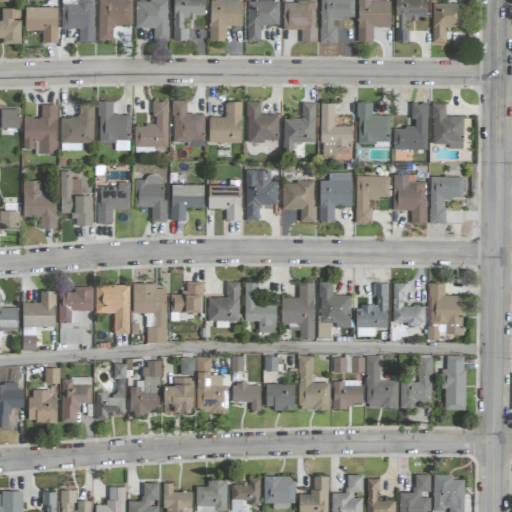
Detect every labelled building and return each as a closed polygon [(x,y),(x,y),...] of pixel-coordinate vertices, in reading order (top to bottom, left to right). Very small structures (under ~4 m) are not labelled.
[(131,26),(131,0),(108,0),(106,0),(98,0),(97,41),(113,41),(113,26),(131,26)] [(153,28),(153,42),(167,41),(166,0),(149,0),(149,2),(135,2),(135,28),(153,28)] [(204,16),(204,0),(172,0),(172,40),(187,41),(187,29),(183,28),(183,19),(194,20),(194,16),(204,16)] [(209,41),(225,41),(226,26),(242,26),(242,0),(209,0),(209,41)] [(246,42),(260,42),(260,26),(278,26),(278,2),(265,2),(265,0),(260,0),(261,2),(247,2),(246,42)] [(335,44),(335,19),(353,19),(353,0),(319,0),(319,44),(335,44)] [(356,0),(357,42),(372,42),(372,27),(390,27),(390,1),(369,1),(369,0),(356,0)] [(426,0),(395,0),(395,42),(408,42),(408,30),(405,30),(405,21),(417,21),(417,17),(426,17),(426,0)] [(283,30),(301,30),(300,42),(315,42),(316,2),(283,1),(283,30)] [(79,29),(79,42),(93,42),(93,2),(61,2),(61,29),(79,29)] [(445,43),(445,27),(463,28),(464,4),(432,3),(431,43),(445,43)] [(24,30),(42,30),(42,42),(56,43),(57,8),(24,7),(24,30)] [(0,20),(0,39),(2,40),(2,44),(20,44),(20,8),(1,8),(1,20),(0,20)] [(167,147),(167,101),(153,101),(152,126),(133,125),(133,147),(167,147)] [(172,141),(203,142),(204,114),(186,114),(186,101),(172,101),(172,141)] [(98,142),(129,142),(130,115),(112,115),(112,102),(98,102),(98,142)] [(209,117),(208,142),(240,143),(241,102),(225,102),(225,118),(209,117)] [(277,115),(259,115),(259,102),(246,102),(247,142),(278,142),(277,115)] [(314,142),(314,103),(301,103),(301,119),(283,119),(282,149),(292,150),(292,142),(314,142)] [(372,103),(357,103),(357,145),(388,145),(389,116),(371,115),(372,103)] [(427,150),(426,103),(412,103),(412,127),(392,128),(393,150),(427,150)] [(0,128),(19,128),(18,109),(3,109),(3,104),(0,104),(0,128)] [(351,126),(333,126),(333,104),(320,104),(320,155),(346,155),(346,144),(351,144),(351,126)] [(431,144),(448,144),(447,148),(462,149),(463,117),(445,116),(445,104),(432,104),(431,144)] [(56,154),(56,105),(40,105),(40,117),(23,117),(23,149),(36,149),(36,154),(56,154)] [(60,117),(60,151),(81,151),(81,143),(93,143),(93,106),(78,106),(78,118),(60,117)] [(245,220),(258,221),(258,205),(276,205),(277,182),(269,182),(269,171),(245,170),(245,220)] [(90,195),(80,195),(80,179),(71,180),(71,172),(59,172),(59,214),(73,213),(73,226),(91,226),(90,195)] [(318,221),(333,222),(334,206),(350,207),(351,173),(330,173),(330,181),(319,180),(318,221)] [(414,176),(393,175),(392,210),(410,211),(410,223),(424,223),(425,181),(414,181),(414,176)] [(370,224),(370,199),(388,199),(389,177),(355,176),(355,223),(370,224)] [(133,207),(151,208),(150,222),(164,222),(165,177),(134,177),(133,207)] [(463,178),(429,177),(429,223),(444,223),(444,199),(463,199),(463,178)] [(56,229),(54,192),(41,192),(41,180),(22,181),(23,218),(39,218),(40,229),(56,229)] [(97,224),(111,224),(111,210),(128,210),(129,183),(117,182),(117,189),(97,189),(97,224)] [(281,209),(300,209),(300,222),(313,222),(313,182),(281,182),(281,209)] [(203,185),(170,185),(170,220),(185,221),(185,208),(202,209),(203,185)] [(239,221),(240,186),(207,186),(207,209),(225,209),(225,220),(239,221)] [(0,234),(0,229),(18,230),(18,211),(0,210),(0,234)] [(170,321),(183,321),(183,312),(201,312),(201,282),(186,282),(186,293),(169,293),(170,321)] [(207,298),(207,321),(238,321),(239,282),(226,282),(225,298),(207,298)] [(275,333),(276,306),(255,305),(256,283),(244,282),(243,321),(258,322),(257,333),(275,333)] [(350,296),(332,296),(332,282),(318,282),(318,339),(331,339),(331,328),(350,328),(350,296)] [(166,289),(155,289),(155,283),(132,284),(132,314),(148,313),(148,324),(146,324),(146,343),(166,343),(166,289)] [(313,339),(313,283),(298,283),(298,298),(280,298),(281,323),(299,323),(299,339),(313,339)] [(386,328),(387,284),(375,283),(374,306),(355,306),(355,336),(374,337),(374,328),(386,328)] [(444,283),(429,283),(429,327),(427,327),(427,340),(438,340),(438,334),(462,334),(462,296),(444,296),(444,283)] [(129,285),(95,284),(95,313),(113,313),(113,333),(128,334),(129,285)] [(392,322),(405,322),(405,325),(424,324),(423,306),(402,306),(402,297),(405,297),(405,284),(392,284),(392,322)] [(92,287),(73,287),(73,293),(59,292),(58,344),(81,344),(81,328),(72,328),(72,322),(78,322),(78,311),(91,311),(92,287)] [(54,292),(39,291),(39,303),(22,303),(21,351),(35,351),(35,330),(39,331),(39,327),(53,327),(54,292)] [(17,308),(0,307),(0,331),(17,331),(17,308)] [(276,371),(277,357),(264,356),(264,371),(276,371)] [(329,383),(311,383),(311,356),(298,356),(297,410),(328,410),(329,383)] [(444,410),(464,410),(465,356),(446,356),(445,370),(441,370),(441,390),(444,390),(444,410)] [(227,414),(227,375),(209,375),(209,357),(196,357),(196,413),(227,414)] [(397,381),(379,381),(379,357),(366,357),(365,408),(397,408),(397,381)] [(432,357),(417,357),(416,380),(400,380),(399,408),(419,409),(419,403),(431,403),(432,357)] [(194,358),(180,358),(180,376),(194,375),(194,358)] [(332,373),(345,372),(345,358),(332,358),(332,373)] [(363,358),(350,358),(350,372),(363,373),(363,358)] [(159,361),(143,361),(142,387),(129,387),(129,416),(147,416),(147,411),(159,411),(159,361)] [(124,364),(113,364),(113,379),(118,379),(119,397),(105,397),(105,392),(95,392),(95,419),(106,419),(106,415),(124,415),(124,364)] [(58,384),(58,368),(44,368),(44,384),(58,384)] [(60,423),(77,423),(77,404),(90,404),(90,378),(61,378),(60,423)] [(192,415),(192,378),(173,378),(172,387),(163,386),(163,414),(192,415)] [(361,381),(332,381),(332,407),(361,406),(361,381)] [(0,384),(0,427),(9,427),(9,408),(20,408),(20,383),(6,383),(6,385),(0,384)] [(231,402),(250,402),(250,411),(259,411),(260,386),(247,385),(247,383),(232,383),(231,402)] [(294,385),(265,384),(265,406),(273,406),(273,410),(293,411),(294,385)] [(28,422),(56,423),(56,398),(49,398),(50,390),(29,390),(28,422)] [(330,511),(361,511),(361,498),(353,498),(353,492),(361,492),(362,475),(346,475),(346,493),(331,493),(330,511)] [(429,475),(414,475),(414,493),(399,493),(398,511),(429,511),(429,498),(420,498),(420,492),(429,492),(429,475)] [(433,475),(432,510),(448,511),(447,511),(463,511),(463,480),(452,479),(452,475),(433,475)] [(294,477),(263,477),(262,503),(272,503),(272,507),(294,508),(294,477)] [(297,511),(326,511),(327,477),(312,477),(311,495),(298,494),(297,511)] [(230,511),(242,511),(242,504),(259,503),(258,479),(247,479),(247,484),(230,484),(230,511)] [(393,511),(394,500),(377,500),(377,479),(366,479),(365,511),(393,511)] [(226,480),(207,480),(207,486),(195,487),(195,511),(207,511),(226,511),(226,480)] [(158,483),(142,483),(142,501),(127,501),(126,511),(157,511),(158,506),(149,506),(149,500),(158,500),(158,483)] [(163,511),(190,511),(190,492),(171,492),(171,483),(163,484),(163,511)] [(123,511),(124,487),(108,487),(108,505),(94,505),(93,511),(123,511)] [(0,511),(21,511),(22,491),(0,490),(0,511)] [(59,511),(89,511),(89,501),(75,501),(75,490),(60,490),(59,511)] [(54,511),(55,492),(43,492),(43,511),(54,511)]
